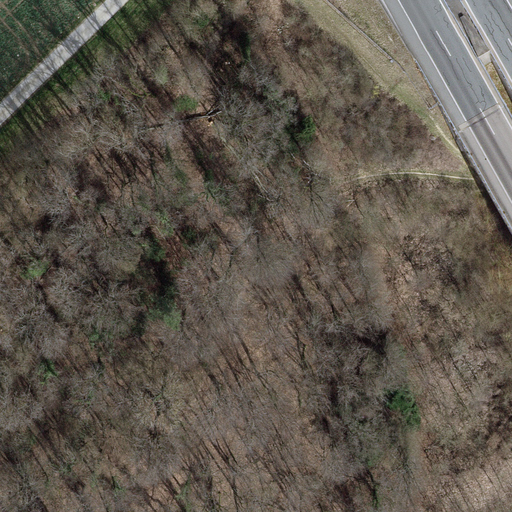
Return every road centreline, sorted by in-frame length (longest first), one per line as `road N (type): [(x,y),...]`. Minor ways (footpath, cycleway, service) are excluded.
road 1 (motorway): [(419,0),(511,165)]
road 2 (track): [(114,0),(0,113)]
